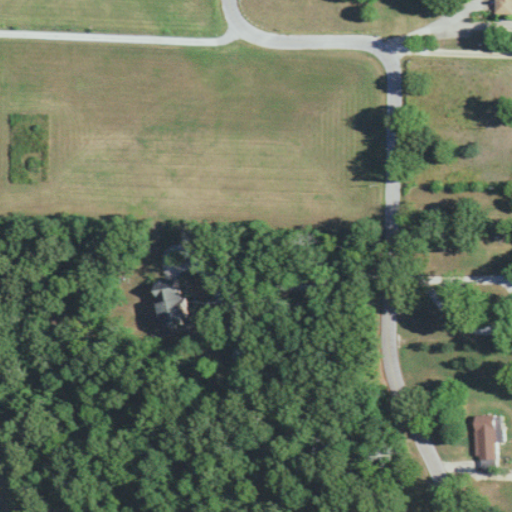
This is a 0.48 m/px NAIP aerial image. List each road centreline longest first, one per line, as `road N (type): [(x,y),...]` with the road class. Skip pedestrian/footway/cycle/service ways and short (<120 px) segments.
road 1 (residential): [(449,511),(390,356),(399,52)]
road 2 (residential): [(399,52),(243,31),(224,0)]
